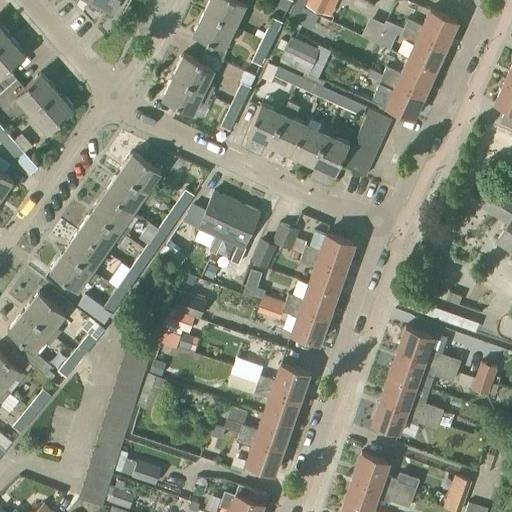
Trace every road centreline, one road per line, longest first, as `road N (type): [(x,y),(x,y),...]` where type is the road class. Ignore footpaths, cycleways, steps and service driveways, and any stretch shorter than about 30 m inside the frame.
road 1 (residential): [(385,227),(144,129),(111,92)]
road 2 (residential): [(286,511),(343,373),(344,333),(385,227)]
road 3 (residential): [(385,227),(486,12),(501,0)]
road 4 (residential): [(0,482),(21,463),(74,477),(110,341)]
road 5 (residential): [(111,92),(0,254)]
road 6 (residential): [(111,92),(27,0)]
